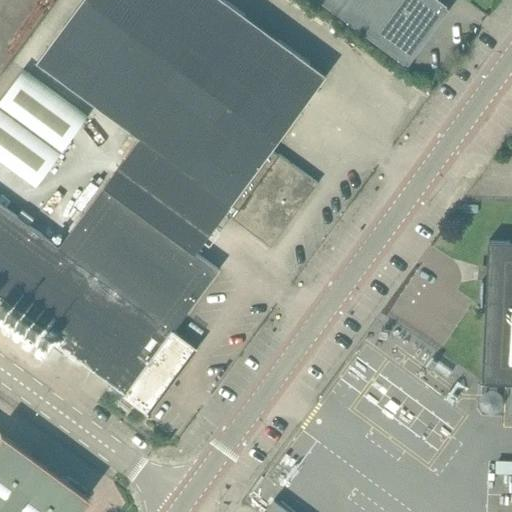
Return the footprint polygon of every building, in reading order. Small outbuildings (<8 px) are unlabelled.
[(226,0),(79,0),(36,59),(140,136),(125,156),(216,224),(231,204),(238,209),(232,218),(255,234),(271,246),(318,183),(272,149),(327,75),(311,63),(226,0)] [(314,0),(389,55),(405,66),(406,65),(405,64),(421,39),(425,41),(431,32),(428,30),(445,6),(447,7),(447,6),(438,0),(314,0)] [(25,69),(0,102),(0,159),(36,187),(88,115),(25,69)] [(0,302),(149,413),(197,348),(174,331),(219,270),(196,253),(216,224),(125,156),(104,185),(59,247),(0,203),(0,302)] [(487,282),(477,295),(486,302),(483,382),(511,383),(511,242),(489,241),(487,282)] [(54,348),(48,356),(56,362),(62,354),(54,348)] [(0,433),(0,511),(76,511),(87,498),(12,443),(0,433)]
